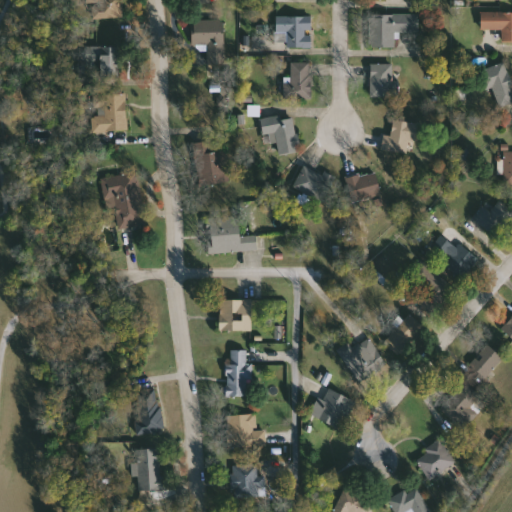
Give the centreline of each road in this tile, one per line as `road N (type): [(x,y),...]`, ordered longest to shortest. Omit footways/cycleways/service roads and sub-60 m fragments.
road 1 (residential): [(151,0),(159,146),(176,213),(196,431),(197,511)]
road 2 (residential): [(511,258),(378,409),(366,445)]
road 3 (residential): [(315,273),(177,278)]
road 4 (residential): [(337,0),(337,135)]
